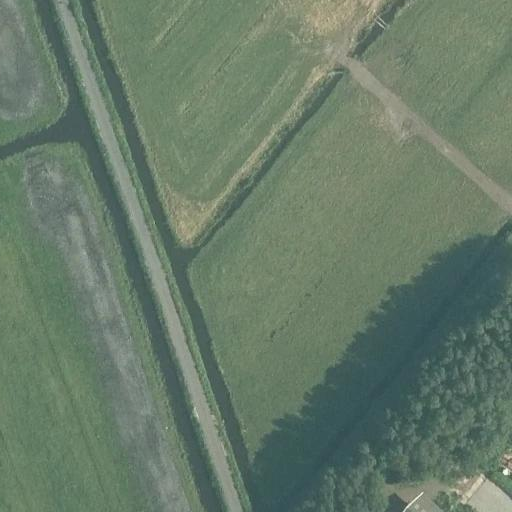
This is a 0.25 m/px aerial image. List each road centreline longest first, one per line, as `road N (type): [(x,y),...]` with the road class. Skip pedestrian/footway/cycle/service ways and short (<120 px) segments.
road 1 (unclassified): [(239,511),(62,0)]
road 2 (track): [(511,208),(319,41)]
